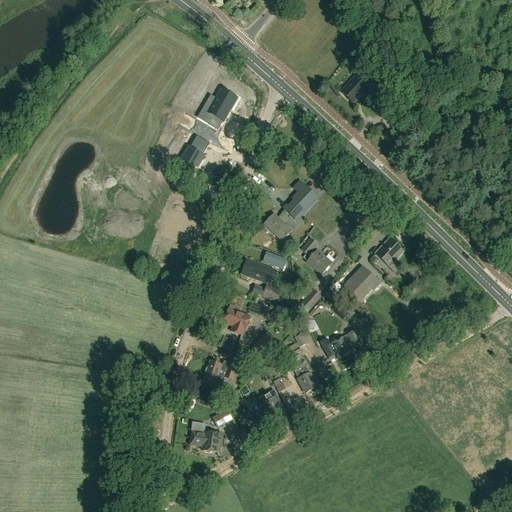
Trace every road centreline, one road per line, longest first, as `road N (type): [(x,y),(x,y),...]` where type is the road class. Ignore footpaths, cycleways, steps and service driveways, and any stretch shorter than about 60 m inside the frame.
road 1 (residential): [(156,509),(177,364),(279,85)]
road 2 (residential): [(156,509),(511,307)]
road 3 (primary): [(511,307),(279,85)]
